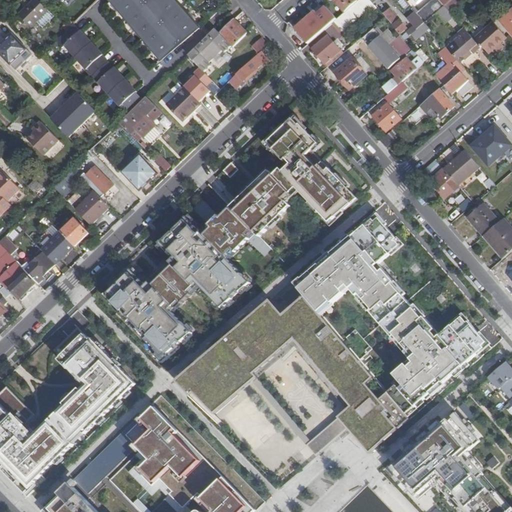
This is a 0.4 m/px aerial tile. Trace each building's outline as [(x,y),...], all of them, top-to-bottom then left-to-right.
[(35,0),(33,2),(18,17),(31,29),(48,12),(36,0),(35,0)] [(176,0),(114,0),(111,3),(162,62),(201,29),(176,0)] [(340,34),(373,5),(368,0),(361,0),(345,14),(337,21),(333,24),(340,34)] [(334,0),(334,1),(345,14),(361,0),(334,0)] [(404,0),(400,0),(398,2),(405,9),(410,5),(404,0)] [(422,10),(417,14),(425,24),(437,14),(445,7),(439,0),(433,0),(431,3),(432,5),(424,12),(422,10)] [(446,23),(453,16),(445,7),(437,14),(446,23)] [(321,13),(318,16),(316,13),(300,26),(295,30),(309,45),(333,24),(337,21),(327,9),(321,13)] [(387,12),(384,15),(401,35),(407,29),(390,10),(387,12)] [(511,11),(501,21),(511,33),(511,11)] [(417,14),(408,22),(417,31),(425,24),(417,14)] [(234,20),(229,24),(226,20),(189,56),(201,68),(205,72),(212,64),(210,62),(222,50),(225,52),(231,46),(233,48),(247,34),(242,28),(234,20)] [(502,42),(507,38),(494,23),(480,36),(474,41),(478,45),(481,48),(483,47),(489,54),(495,48),(498,51),(501,49),(504,45),(502,42)] [(419,38),(430,29),(425,24),(417,31),(415,33),(419,38)] [(129,115),(144,101),(137,93),(137,92),(115,68),(115,69),(103,56),(104,56),(82,32),(81,32),(74,25),(56,43),(62,50),(65,47),(86,71),(98,85),(99,84),(121,108),(121,107),(129,115)] [(402,43),(393,52),(374,29),(363,39),(390,71),(410,53),(402,43)] [(471,52),(478,45),(474,41),(471,37),(465,30),(459,35),(461,38),(447,49),(461,65),(471,57),(473,55),(471,52)] [(476,32),(471,37),(474,41),(480,36),(476,32)] [(0,53),(11,65),(27,50),(13,36),(5,44),(0,48),(0,53)] [(259,52),(268,43),(262,38),(254,47),(259,52)] [(321,59),(329,68),(344,55),(329,38),(314,51),(321,59)] [(467,78),(470,75),(461,65),(447,49),(441,55),(449,65),(436,77),(445,86),(447,90),(458,101),(467,93),(474,87),(467,78)] [(11,65),(16,69),(17,71),(32,55),(31,54),(27,50),(11,65)] [(265,57),(262,53),(239,75),(232,82),(238,88),(245,82),(268,60),(265,57)] [(404,82),(425,64),(418,56),(411,63),(408,59),(392,72),(397,78),(394,81),(394,80),(384,89),(386,92),(389,95),(404,82)] [(353,60),(336,75),(344,83),(350,91),(367,76),(353,60)] [(197,76),(196,77),(211,92),(212,91),(208,87),(214,81),(205,72),(201,68),(194,74),(197,76)] [(185,87),(186,88),(200,102),(205,97),(211,92),(196,77),(185,87)] [(409,87),(404,82),(389,95),(370,111),(379,122),(387,132),(402,120),(389,105),(409,87)] [(200,102),(186,88),(167,105),(183,122),(193,114),(202,105),(200,102)] [(455,108),(443,93),(440,90),(422,106),(417,110),(423,116),(427,113),(435,122),(440,117),(442,119),(448,114),(455,108)] [(96,112),(79,94),(52,121),(70,139),(83,126),(96,112)] [(120,124),(136,141),(141,136),(143,138),(151,130),(155,126),(152,123),(162,113),(147,97),(144,101),(129,115),(120,124)] [(330,223),(358,199),(340,180),(329,169),(326,171),(320,165),(317,167),(306,156),(319,144),(300,125),(299,126),(293,119),(285,127),(286,128),(279,134),(278,134),(268,143),(275,150),(273,151),(285,162),(287,160),(291,165),(284,172),(281,170),(280,171),(274,176),(270,172),(260,181),(259,182),(260,184),(244,199),(243,198),(231,209),(259,238),(270,227),(269,226),(281,215),(282,216),(291,207),(285,200),(296,189),(302,195),(305,192),(310,198),(308,200),(330,223)] [(511,138),(511,126),(507,121),(501,127),(511,138)] [(60,141),(42,123),(33,131),(35,133),(32,136),(28,140),(45,156),(60,141)] [(511,158),(511,143),(496,125),(483,136),(472,147),(489,166),(504,153),(511,160),(511,158)] [(395,138),(391,133),(381,142),(385,147),(395,138)] [(82,175),(80,177),(96,193),(101,198),(112,189),(120,181),(92,151),(87,156),(74,170),(77,173),(79,171),(82,175)] [(448,166),(431,181),(439,190),(446,198),(480,168),(465,151),(448,166)] [(171,166),(160,155),(155,159),(166,171),(171,166)] [(157,174),(141,158),(124,173),(139,190),(148,182),(157,174)] [(239,170),(232,163),(223,171),(230,179),(239,170)] [(0,216),(0,217),(12,206),(8,202),(21,189),(3,172),(0,174),(0,216)] [(78,179),(73,173),(61,184),(66,190),(78,179)] [(491,179),(486,183),(492,191),(498,186),(491,179)] [(36,180),(29,186),(35,191),(41,186),(36,180)] [(102,217),(111,208),(101,198),(96,193),(77,210),(92,227),(102,217)] [(193,209),(209,226),(218,217),(203,200),(193,209)] [(477,228),(484,237),(486,236),(501,223),(486,205),(469,219),(477,228)] [(229,207),(218,217),(209,226),(202,233),(186,217),(176,227),(176,228),(169,235),(169,234),(158,244),(174,260),(171,263),(174,266),(163,276),(161,278),(153,286),(150,283),(147,286),(131,270),(103,297),(110,304),(111,304),(114,307),(113,308),(129,323),(132,321),(140,329),(137,331),(152,347),(153,346),(156,350),(156,351),(164,359),(175,350),(173,348),(180,341),(182,343),(193,334),(173,314),(170,311),(179,302),(182,305),(192,296),(189,293),(198,284),(200,287),(222,309),(233,300),(232,299),(239,292),(240,293),(251,284),(242,275),(241,275),(238,272),(238,271),(228,261),(248,242),(264,258),(271,250),(259,238),(231,209),(229,207)] [(452,376),(489,345),(469,322),(467,323),(462,318),(439,338),(436,341),(431,335),(434,333),(423,320),(422,320),(421,322),(410,310),(401,299),(390,287),(392,285),(381,273),(378,275),(373,269),(376,267),(400,246),(395,240),(397,239),(377,216),(303,280),(305,282),(298,288),(317,310),(330,298),(331,300),(332,300),(343,290),(341,287),(346,283),(349,286),(391,334),(391,335),(393,333),(406,348),(404,350),(410,358),(413,360),(407,365),(405,362),(393,372),(399,379),(385,390),(407,415),(416,407),(416,408),(417,408),(452,376)] [(76,220),(62,233),(75,247),(83,239),(88,234),(76,220)] [(495,246),(505,258),(511,252),(511,229),(504,220),(503,221),(501,223),(486,236),(495,246)] [(62,233),(43,251),(56,265),(66,255),(75,247),(62,233)] [(482,239),(502,261),(505,258),(495,246),(486,236),(484,237),(482,239)] [(18,249),(7,237),(0,244),(11,256),(18,249)] [(43,254),(26,271),(39,285),(43,281),(43,277),(46,274),(55,266),(43,254)] [(26,274),(16,264),(0,278),(0,280),(9,290),(11,289),(20,299),(28,291),(35,285),(26,275),(26,274)] [(303,280),(302,279),(295,284),(298,288),(305,282),(303,280)] [(200,287),(198,284),(189,293),(192,296),(200,287)] [(393,284),(392,285),(390,287),(401,299),(404,296),(393,284)] [(296,286),(282,298),(291,309),(284,316),(271,300),(239,327),(238,328),(237,329),(236,330),(210,352),(196,364),(180,378),(176,382),(185,391),(189,395),(211,418),(215,415),(215,416),(253,383),(258,380),(259,378),(256,375),(294,340),(351,407),(347,410),(314,440),(315,440),(312,442),(321,453),(325,450),(339,437),(340,437),(342,439),(344,438),(345,436),(348,434),(346,431),(349,429),(371,454),(373,452),(411,420),(409,418),(407,415),(385,390),(319,312),(317,310),(298,288),(296,286)] [(332,301),(332,300),(331,300),(330,298),(317,310),(319,312),(332,301)] [(182,305),(179,302),(170,311),(173,314),(182,305)] [(413,307),(410,310),(421,322),(422,320),(423,320),(424,320),(413,307)] [(132,321),(129,323),(137,331),(140,329),(132,321)] [(85,435),(137,385),(92,339),(90,341),(78,329),(55,351),(87,385),(81,391),(80,390),(64,405),(66,406),(61,411),(59,413),(36,435),(26,424),(35,416),(7,388),(0,394),(0,469),(28,498),(32,495),(34,492),(42,484),(46,480),(43,477),(75,445),(74,444),(71,442),(82,432),(84,434),(85,435)] [(391,335),(391,334),(390,335),(403,351),(404,350),(406,348),(393,333),(391,335)] [(256,375),(259,378),(293,348),(347,410),(351,407),(294,340),(256,375)] [(502,388),(511,379),(511,368),(507,362),(489,378),(500,390),(502,388)] [(511,379),(502,388),(511,399),(511,379)] [(253,383),(307,446),(311,442),(258,380),(253,383)] [(215,416),(215,415),(211,418),(189,395),(218,425),(222,422),(215,416)] [(255,511),(259,509),(153,404),(135,422),(137,424),(124,436),(133,444),(132,445),(145,459),(135,469),(152,487),(160,479),(173,492),(169,495),(183,509),(193,499),(200,506),(203,504),(210,511),(209,511),(198,511),(197,510),(195,510),(193,510),(191,511),(92,511),(68,487),(46,509),(42,511),(255,511)] [(418,410),(417,408),(416,408),(416,407),(407,415),(409,418),(418,410)] [(427,438),(391,469),(418,500),(436,484),(460,511),(508,511),(479,479),(483,476),(483,475),(466,455),(480,442),(456,414),(427,438)] [(74,444),(84,434),(82,432),(71,442),(74,444)] [(108,448),(93,463),(107,478),(122,463),(108,448)] [(499,464),(494,458),(487,463),(493,470),(499,464)] [(509,511),(511,510),(483,476),(479,479),(508,511),(509,511)]
